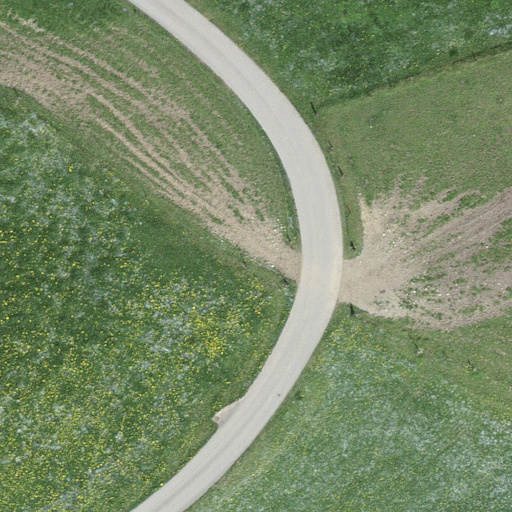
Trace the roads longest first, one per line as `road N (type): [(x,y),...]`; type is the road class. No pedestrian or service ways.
road 1 (track): [(151,0),(226,59),(284,124),(315,194),(323,270),(299,345),(268,394),(234,440),(156,511)]
road 2 (track): [(511,131),(320,224)]
